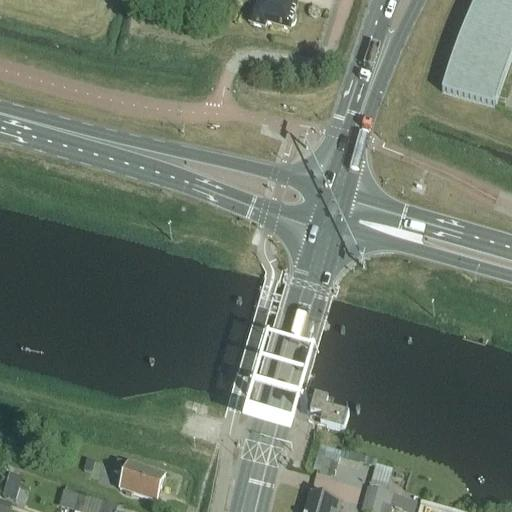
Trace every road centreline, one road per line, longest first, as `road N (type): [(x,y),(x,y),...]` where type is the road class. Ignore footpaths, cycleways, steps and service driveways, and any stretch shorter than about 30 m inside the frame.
road 1 (secondary): [(326,210),(0,114)]
road 2 (primary): [(261,432),(326,210)]
road 3 (primary): [(326,210),(418,0)]
road 4 (primary): [(383,0),(346,109),(326,210)]
road 5 (secondary): [(326,210),(511,262)]
